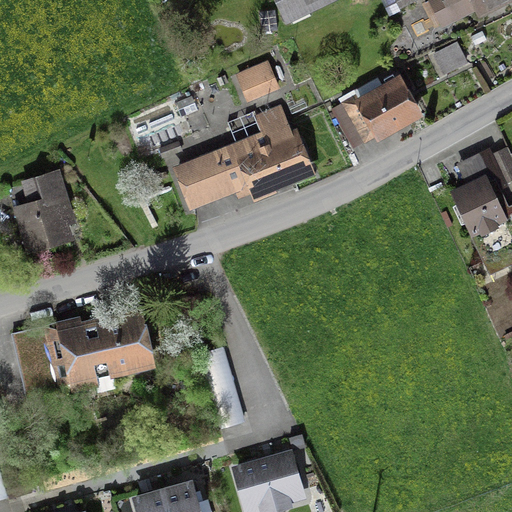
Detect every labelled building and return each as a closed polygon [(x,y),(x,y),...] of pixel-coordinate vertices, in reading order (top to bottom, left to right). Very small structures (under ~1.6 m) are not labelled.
[(274,0),(285,21),(328,0),(274,0)] [(417,0),(392,0),(398,10),(417,0)] [(470,0),(478,15),(508,0),(442,0),(446,8),(461,0),(470,0)] [(454,69),(453,68),(465,62),(456,44),(433,56),(443,75),(454,69)] [(377,135),(377,136),(415,115),(398,83),(396,84),(394,79),(380,87),(376,80),(353,93),(360,105),(347,112),(364,142),(377,135)] [(192,203),(235,185),(239,196),(254,190),(255,191),(306,171),(281,110),(258,119),(264,133),(178,168),(192,203)] [(511,179),(511,167),(504,150),(490,157),(502,184),(511,179)] [(30,249),(69,237),(64,221),(69,220),(56,174),(12,188),(30,249)] [(511,207),(506,210),(497,190),(490,193),(485,182),(453,197),(484,262),(509,250),(511,256),(511,207)] [(147,362),(137,317),(60,334),(70,380),(147,362)] [(30,405),(61,398),(45,327),(14,334),(30,405)] [(234,471),(245,511),(258,511),(305,499),(293,455),(265,463),(234,471)] [(200,511),(193,490),(178,494),(153,502),(135,507),(136,511),(200,511)]
